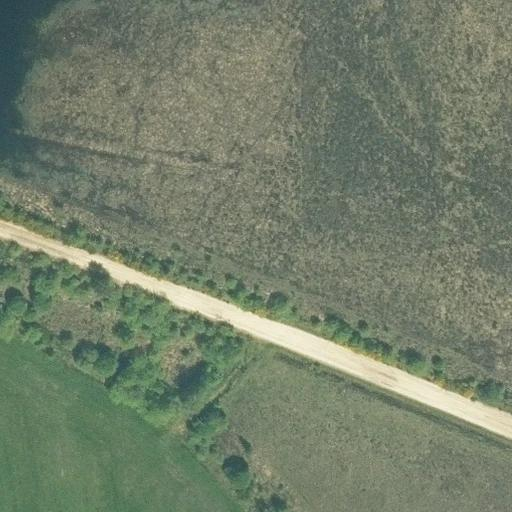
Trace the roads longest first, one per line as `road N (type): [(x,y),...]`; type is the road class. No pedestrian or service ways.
road 1 (track): [(256,328),(0,230)]
road 2 (track): [(256,328),(511,426)]
road 3 (track): [(178,431),(214,394),(256,328)]
